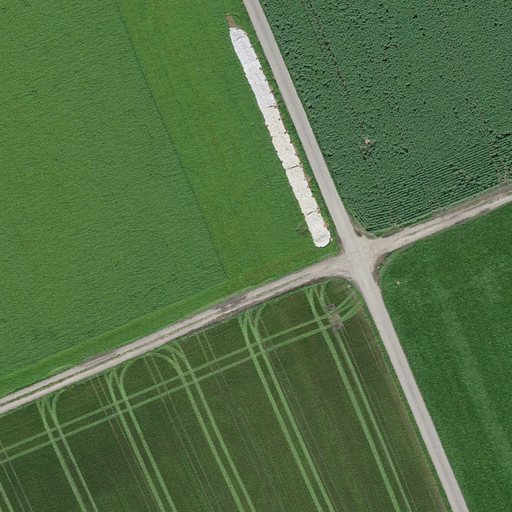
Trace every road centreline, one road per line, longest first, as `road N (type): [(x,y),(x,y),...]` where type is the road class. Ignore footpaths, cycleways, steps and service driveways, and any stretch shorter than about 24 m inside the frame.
road 1 (track): [(511,191),(0,404)]
road 2 (unclassified): [(251,0),(461,511)]
